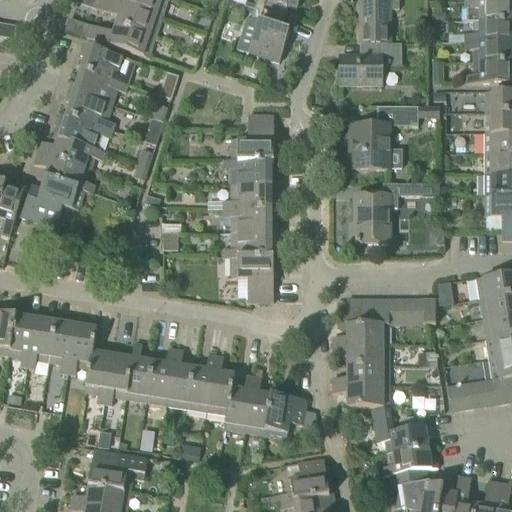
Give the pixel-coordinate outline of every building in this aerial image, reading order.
[(168,3),(160,0),(99,0),(100,1),(162,22),(168,3)] [(258,0),(255,11),(284,21),(288,9),(297,12),(300,0),(258,0)] [(368,47),(391,47),(391,13),(399,13),(399,0),(373,0),(374,5),(360,6),(360,47),(368,47)] [(162,22),(100,1),(96,12),(119,20),(116,28),(156,41),(162,22)] [(511,4),(465,5),(465,12),(461,12),(461,24),(474,24),(474,25),(511,24),(511,4)] [(255,11),(252,22),(246,20),(235,52),(280,67),(290,35),(281,32),(284,21),(255,11)] [(446,16),(433,16),(433,24),(446,24),(446,16)] [(465,38),(465,47),(511,46),(511,24),(474,25),(474,38),(465,38)] [(91,28),(87,41),(149,61),(156,41),(116,28),(113,36),(91,28)] [(511,46),(465,47),(465,53),(474,53),(473,67),(511,66),(511,46)] [(391,47),(368,47),(369,60),(342,61),(342,89),(382,88),(381,70),(401,70),(401,47),(391,47)] [(83,50),(80,58),(86,60),(82,74),(128,89),(130,81),(135,65),(127,62),(84,48),(83,50)] [(432,66),(432,88),(443,88),(443,66),(432,66)] [(511,66),(473,67),(473,79),(465,79),(465,87),(511,87),(511,66)] [(72,85),(69,94),(112,108),(117,93),(125,96),(128,89),(82,74),(77,87),(72,85)] [(164,89),(160,99),(171,102),(175,92),(164,89)] [(69,94),(65,104),(71,106),(67,119),(113,134),(115,127),(107,124),(112,108),(69,94)] [(434,96),(434,104),(446,104),(446,95),(434,96)] [(511,95),(485,96),(485,117),(511,116),(511,95)] [(168,112),(157,108),(153,122),(163,126),(168,112)] [(439,110),(417,110),(377,110),(377,128),(349,128),(349,145),(353,145),(353,172),(402,172),(402,153),(389,153),(389,129),(417,129),(417,122),(439,122),(439,110)] [(511,116),(485,117),(485,137),(511,136),(511,116)] [(57,131),(53,141),(57,142),(57,141),(97,154),(98,153),(102,139),(110,141),(113,134),(67,119),(62,132),(57,131)] [(274,131),(274,119),(254,119),(248,119),(248,131),(274,131)] [(274,131),(248,131),(248,143),(232,143),(232,163),(232,164),(271,164),(272,166),(274,166),(274,131)] [(148,134),(144,145),(155,149),(159,137),(148,134)] [(511,136),(485,137),(485,157),(511,157),(511,136)] [(41,145),(37,156),(91,174),(95,162),(103,164),(105,156),(98,153),(97,154),(57,141),(57,142),(55,149),(47,147),(41,145)] [(141,153),(137,166),(149,170),(153,156),(141,153)] [(91,174),(37,156),(34,168),(47,172),(45,180),(85,193),(84,194),(92,197),(95,189),(87,186),(91,174)] [(511,157),(485,157),(485,177),(511,177),(511,157)] [(232,164),(232,163),(223,163),(223,172),(232,172),(232,188),(278,188),(278,178),(272,178),(272,166),(271,164),(232,164)] [(149,170),(137,166),(133,181),(144,184),(149,170)] [(511,177),(485,177),(485,198),(511,197),(511,177)] [(41,191),(27,187),(15,219),(16,219),(55,232),(62,209),(78,214),(84,194),(85,193),(45,180),(41,191)] [(14,189),(4,185),(0,196),(0,228),(4,230),(1,237),(9,240),(16,219),(15,219),(27,187),(16,183),(14,189)] [(397,212),(397,199),(421,199),(421,200),(439,200),(439,187),(397,188),(397,187),(382,187),(382,199),(355,199),(355,247),(389,246),(389,212),(397,212)] [(223,205),(223,212),(271,212),(271,199),(277,199),(278,188),(232,188),(232,205),(223,205)] [(511,197),(485,198),(485,220),(485,235),(501,236),(501,244),(511,244),(511,197)] [(148,198),(146,206),(159,209),(161,201),(148,198)] [(271,212),(223,212),(223,220),(232,220),(232,236),(277,237),(277,226),(271,226),(271,212)] [(277,237),(232,236),(232,253),(223,253),(223,261),(231,261),(231,260),(271,260),(271,247),(277,247),(277,237)] [(176,237),(161,237),(161,255),(176,255),(176,237)] [(31,269),(35,250),(24,248),(19,266),(31,269)] [(273,306),(273,282),(273,260),(271,260),(231,260),(231,261),(231,282),(248,282),(248,306),(273,306)] [(480,303),(511,297),(511,276),(476,282),(480,303)] [(511,297),(480,303),(483,323),(511,318),(511,297)] [(439,302),(435,302),(435,310),(453,307),(452,300),(439,302)] [(366,327),(365,302),(347,302),(347,326),(366,327)] [(377,327),(377,302),(365,302),(366,327),(377,327)] [(389,302),(377,302),(377,327),(389,327),(389,302)] [(400,327),(400,302),(389,302),(389,327),(400,327)] [(412,302),(400,302),(400,327),(412,327),(412,302)] [(424,302),(412,302),(412,327),(436,327),(435,313),(424,313),(424,302)] [(435,302),(424,302),(424,313),(435,313),(435,310),(435,302)] [(347,304),(336,304),(336,314),(347,314),(347,304)] [(26,320),(15,318),(8,359),(22,361),(20,370),(28,371),(36,315),(27,314),(26,320)] [(0,357),(8,359),(15,318),(0,315),(0,357)] [(36,315),(28,371),(35,372),(37,364),(49,366),(56,324),(45,323),(46,317),(36,315)] [(511,318),(483,323),(486,343),(511,338),(511,318)] [(56,324),(49,366),(62,368),(61,376),(68,377),(77,322),(67,320),(66,326),(56,324)] [(87,323),(77,322),(68,377),(75,378),(77,370),(88,372),(90,372),(93,355),(97,331),(86,329),(87,323)] [(389,327),(377,327),(366,327),(347,326),(347,340),(333,340),(333,348),(389,348),(389,327)] [(511,338),(486,343),(489,363),(511,359),(511,338)] [(125,402),(146,406),(153,364),(140,362),(142,348),(134,347),(132,361),(125,402)] [(389,368),(389,348),(333,348),(333,355),(347,355),(347,368),(389,368)] [(90,372),(88,372),(85,396),(98,398),(97,406),(105,407),(113,352),(103,350),(102,356),(93,355),(90,372)] [(113,352),(105,407),(112,409),(113,400),(125,402),(132,361),(122,359),(123,353),(113,352)] [(146,406),(167,409),(176,353),(168,352),(166,366),(153,364),(146,406)] [(167,409),(187,412),(194,370),(181,368),(183,354),(176,353),(167,409)] [(434,355),(427,355),(427,370),(437,370),(434,355)] [(187,412),(207,415),(216,360),(208,358),(206,372),(194,370),(187,412)] [(511,359),(489,363),(493,384),(505,382),(511,380),(511,359)] [(207,415),(226,418),(228,419),(233,391),(235,377),(221,375),(223,361),(216,360),(207,415)] [(389,368),(347,368),(347,381),(333,381),(333,389),(389,389),(389,368)] [(228,419),(226,418),(224,432),(245,436),(254,380),(246,379),(244,393),(233,391),(228,419)] [(261,381),(254,380),(245,436),(266,439),(272,398),(259,395),(261,381)] [(505,382),(493,384),(497,408),(509,406),(505,382)] [(493,384),(482,385),(486,410),(497,408),(493,384)] [(486,410),(482,385),(470,387),(474,412),(486,410)] [(474,412),(470,387),(458,389),(462,414),(474,412)] [(389,389),(333,389),(333,396),(347,396),(347,410),(389,410),(389,389)] [(462,414),(458,389),(447,391),(451,415),(462,414)] [(21,400),(9,398),(8,406),(20,408),(21,400)] [(307,403),(272,398),(266,439),(287,442),(289,426),(303,429),(307,403)] [(389,411),(372,414),(377,446),(384,445),(385,445),(387,457),(428,451),(426,441),(433,440),(431,430),(431,429),(393,435),(389,411)] [(305,416),(303,429),(313,430),(315,417),(305,416)] [(414,420),(403,421),(403,431),(415,430),(414,420)] [(389,470),(381,471),(382,480),(390,478),(426,472),(426,473),(437,471),(436,460),(430,461),(428,451),(387,457),(389,470)] [(92,466),(89,488),(130,494),(132,483),(132,481),(144,483),(147,461),(120,457),(94,453),(92,466)] [(270,508),(280,506),(329,498),(329,497),(324,463),(298,467),(300,481),(284,483),(287,497),(269,500),(270,508)] [(390,478),(395,509),(405,509),(405,511),(452,511),(455,497),(442,495),(442,490),(428,487),(427,484),(426,473),(426,472),(390,478)] [(452,511),(474,511),(475,507),(467,505),(471,482),(458,480),(455,497),(452,511)] [(474,511),(494,511),(499,486),(488,484),(484,508),(475,507),(474,511)] [(511,488),(499,486),(494,511),(511,511),(507,511),(511,488)] [(127,511),(130,494),(89,488),(87,501),(72,499),(71,506),(107,511),(127,511)] [(329,498),(280,506),(280,511),(329,511),(329,508),(335,507),(333,496),(329,497),(329,498)]
